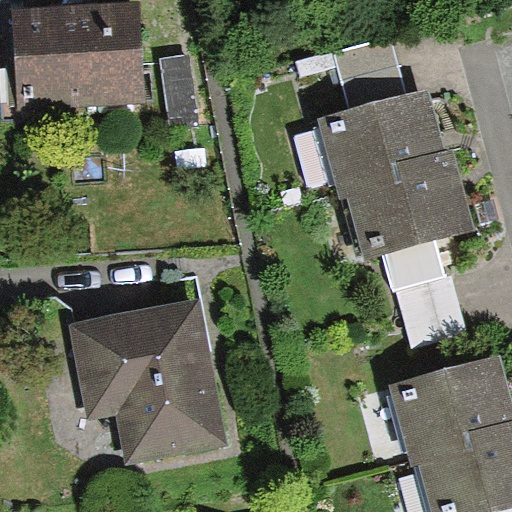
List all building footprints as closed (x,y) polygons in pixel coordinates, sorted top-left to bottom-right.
[(139,98),(137,12),(20,16),(23,101),(139,98)] [(189,57),(162,61),(171,125),(198,122),(189,57)] [(428,89),(318,119),(339,198),(348,196),(365,260),(475,231),(464,188),(453,147),(444,150),(440,136),(428,89)] [(201,301),(71,324),(89,420),(117,415),(126,464),(227,446),(201,301)] [(511,400),(500,356),(389,384),(411,468),(419,466),(430,511),(508,511),(511,511),(511,400)]
